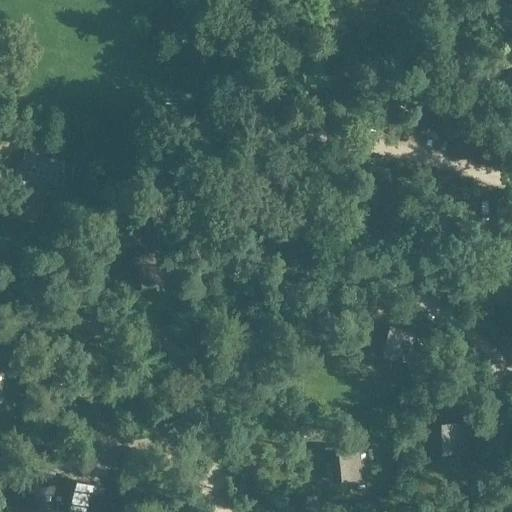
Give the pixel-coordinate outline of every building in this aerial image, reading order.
[(64,162),(24,153),(21,164),(17,163),(14,176),(63,186),(65,174),(62,173),(64,162)] [(133,291),(170,278),(160,249),(120,262),(124,273),(127,272),(133,291)] [(373,353),(410,364),(418,332),(377,322),(374,333),(378,333),(373,353)] [(433,454),(471,454),(470,422),(428,423),(428,434),(432,433),(433,454)] [(334,481),(370,479),(368,449),(326,452),(327,464),(332,462),(334,481)] [(43,488),(41,481),(2,493),(7,511),(41,511),(45,511),(40,489),(43,488)] [(64,488),(61,511),(66,511),(98,511),(104,490),(63,481),(61,487),(64,488)]
